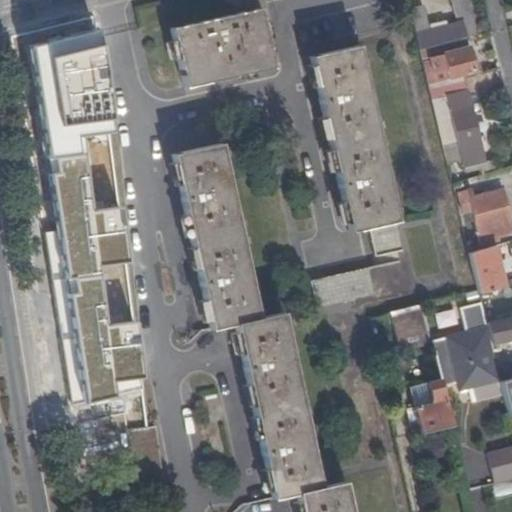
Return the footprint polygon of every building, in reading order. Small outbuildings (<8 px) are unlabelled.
[(422,8),(407,11),(417,51),(463,38),(478,35),(469,0),(449,0),(455,23),(427,30),(422,8)] [(255,10),(225,17),(237,75),(268,68),(255,10)] [(225,17),(206,21),(217,79),(237,75),(225,17)] [(217,79),(206,21),(168,29),(181,87),(217,79)] [(463,38),(417,51),(425,86),(461,77),(472,75),(470,68),(463,38)] [(354,46),(310,57),(349,233),(366,229),(374,259),(402,252),(354,46)] [(349,233),(310,57),(307,57),(346,233),(349,233)] [(472,75),(481,73),(480,66),(470,68),(472,75)] [(461,77),(425,86),(440,146),(455,142),(459,161),(461,167),(482,162),(461,77)] [(99,169),(111,167),(104,115),(89,117),(91,120),(99,169)] [(91,120),(89,117),(59,122),(57,124),(58,132),(40,135),(47,177),(99,169),(91,120)] [(440,146),(444,165),(459,161),(455,142),(440,146)] [(300,511),(288,448),(262,318),(256,319),(218,145),(168,155),(173,177),(206,330),(230,325),(269,499),(293,494),(296,511),(300,511)] [(481,189),(477,176),(450,184),(453,198),(481,189)] [(500,189),(466,197),(469,207),(465,208),(468,223),(473,222),(479,245),(497,240),(497,236),(511,233),(500,189)] [(467,253),(476,290),(477,294),(503,287),(502,282),(492,245),(467,253)] [(367,268),(358,270),(364,298),(374,296),(367,268)] [(364,298),(358,270),(308,282),(314,309),(364,298)] [(503,287),(511,285),(511,279),(502,282),(503,287)] [(490,348),(485,328),(478,302),(457,307),(463,331),(429,340),(438,380),(440,386),(455,382),(457,389),(497,379),(490,348)] [(421,305),(388,312),(395,340),(427,333),(421,305)] [(433,313),(436,328),(456,324),(453,309),(433,313)] [(280,314),(262,318),(288,448),(300,511),(326,511),(322,487),(318,488),(280,314)] [(511,320),(485,328),(490,348),(500,345),(499,342),(511,338),(511,320)] [(119,432),(128,430),(146,428),(144,412),(133,414),(126,364),(96,368),(103,418),(117,416),(119,432)] [(511,375),(497,379),(506,418),(511,416),(511,375)] [(412,407),(418,434),(450,426),(440,386),(438,380),(423,383),(427,399),(428,403),(412,407)] [(134,488),(142,487),(162,485),(155,427),(146,428),(128,430),(134,488)] [(511,446),(484,454),(491,483),(495,482),(496,484),(511,479),(511,446)] [(347,511),(341,483),(322,487),(326,511),(347,511)]
